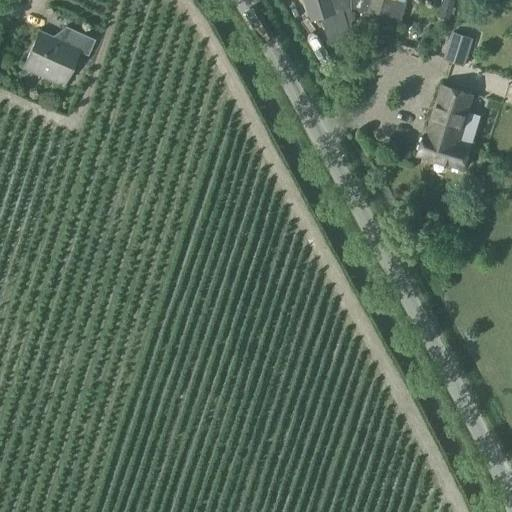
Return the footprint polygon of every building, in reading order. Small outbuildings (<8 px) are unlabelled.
[(304,0),(311,21),(321,18),(328,43),(351,36),(343,11),(351,9),(351,0),(304,0)] [(351,0),(351,9),(367,13),(370,0),(351,0)] [(406,1),(397,0),(386,0),(385,14),(404,16),(406,1)] [(22,67),(62,85),(77,51),(86,56),(93,40),(64,27),(59,42),(37,32),(22,67)] [(444,57),(464,63),(473,36),(453,29),(444,57)] [(442,85),(426,135),(424,134),(417,155),(463,169),(469,148),(456,144),(472,95),(442,85)] [(483,113),(488,98),(476,94),(471,109),(483,113)]
